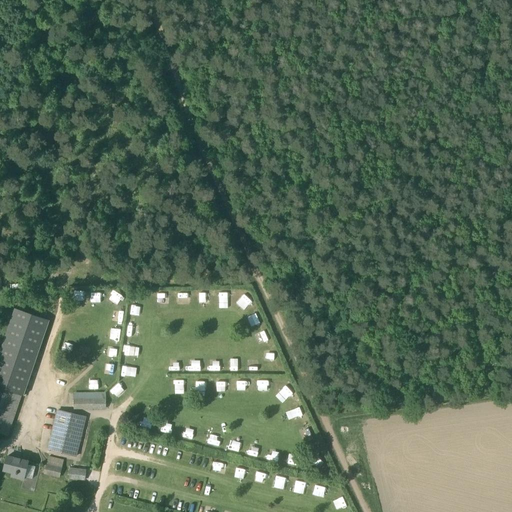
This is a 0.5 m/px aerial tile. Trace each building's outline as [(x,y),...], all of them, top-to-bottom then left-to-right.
[(108,302),(116,305),(120,295),(112,292),(108,302)] [(199,292),(199,307),(209,307),(208,292),(199,292)] [(228,307),(229,293),(220,292),(220,307),(228,307)] [(168,302),(168,293),(158,293),(158,303),(168,302)] [(139,316),(141,306),(132,304),(130,314),(139,316)] [(122,319),(123,311),(114,310),(113,318),(122,319)] [(252,326),(260,323),(257,315),(249,318),(252,326)] [(136,335),(138,326),(128,325),(127,334),(136,335)] [(110,335),(120,336),(120,328),(111,328),(110,335)] [(260,342),(268,338),(265,331),(257,335),(260,342)] [(63,340),(60,348),(71,351),(73,344),(63,340)] [(90,357),(91,348),(80,346),(79,356),(90,357)] [(116,357),(117,347),(108,346),(107,356),(116,357)] [(124,355),(134,356),(135,347),(125,347),(124,355)] [(266,352),(265,361),(275,361),(275,352),(266,352)] [(258,371),(258,355),(248,355),(248,371),(258,371)] [(209,369),(220,370),(221,359),(209,359),(209,369)] [(200,370),(200,360),(190,361),(190,371),(200,370)] [(169,371),(180,371),(181,361),(170,361),(169,371)] [(230,371),(240,371),(240,362),(231,362),(230,371)] [(107,363),(105,373),(115,375),(116,365),(107,363)] [(131,376),(132,367),(123,365),(121,374),(131,376)] [(206,389),(205,380),(196,380),(197,389),(206,389)] [(247,390),(247,381),(238,381),(238,390),(247,390)] [(257,390),(266,390),(266,381),(257,381),(257,390)] [(0,432),(8,435),(21,396),(0,388),(0,432)] [(280,393),(284,399),(292,394),(288,388),(280,393)] [(74,409),(84,409),(106,408),(106,398),(74,399),(74,409)] [(300,407),(291,410),(294,419),(303,415),(300,407)] [(86,418),(68,413),(58,411),(48,450),(76,457),(86,418)] [(171,434),(174,425),(165,422),(162,431),(171,434)] [(301,429),(304,436),(311,433),(308,426),(301,429)] [(214,435),(212,444),(220,446),(222,437),(214,435)] [(238,452),(241,443),(233,440),(230,449),(238,452)] [(288,455),(287,465),(296,466),(297,456),(288,455)] [(7,457),(6,461),(4,471),(16,474),(15,478),(24,480),(21,489),(34,492),(41,465),(7,457)] [(63,460),(58,459),(49,457),(47,464),(46,464),(44,474),(60,477),(62,468),(63,460)] [(235,476),(243,478),(245,469),(237,467),(235,476)] [(86,470),(80,470),(71,468),(69,478),(85,480),(86,470)]
